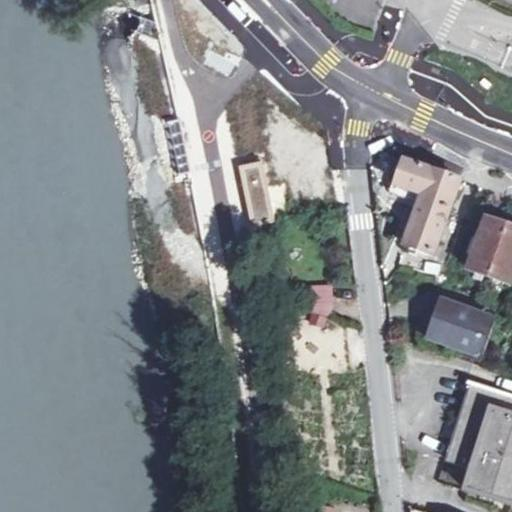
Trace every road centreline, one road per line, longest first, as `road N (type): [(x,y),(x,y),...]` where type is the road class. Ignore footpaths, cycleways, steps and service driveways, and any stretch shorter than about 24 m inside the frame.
road 1 (unclassified): [(368,95),(355,127),(358,179),(397,489)]
road 2 (tertiary): [(368,95),(511,156)]
road 3 (tertiary): [(262,0),(368,95)]
road 4 (unknown): [(378,340),(511,387)]
